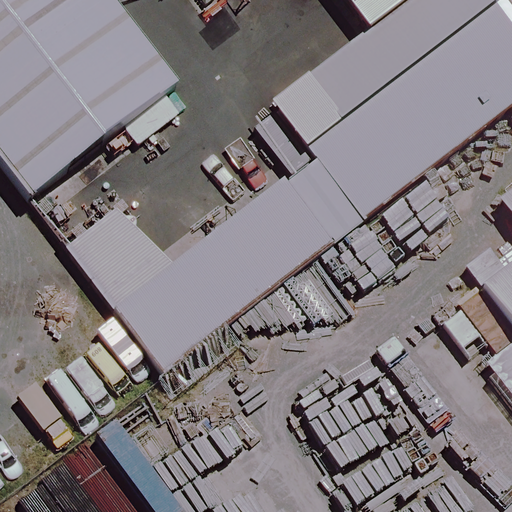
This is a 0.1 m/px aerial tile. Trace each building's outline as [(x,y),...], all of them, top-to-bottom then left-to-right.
[(85,0),(0,0),(0,209),(5,216),(161,97),(85,0)] [(281,167),(476,17),(462,0),(401,0),(341,46),(245,121),(281,167)] [(401,0),(305,0),(341,46),(401,0)] [(511,0),(462,0),(476,17),(511,64),(511,0)] [(137,391),(511,102),(511,64),(476,17),(281,167),(82,319),(137,391)] [(511,256),(457,298),(511,368),(511,256)]
